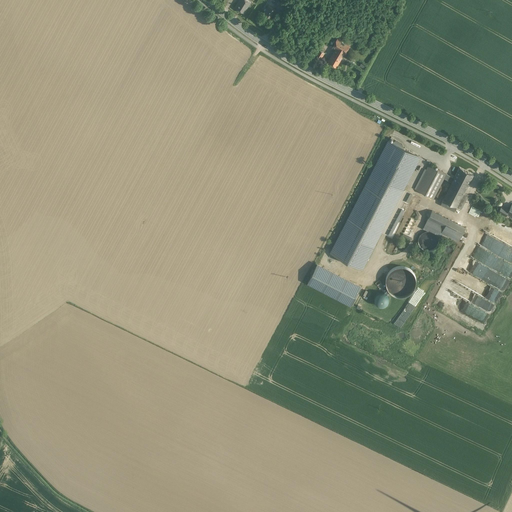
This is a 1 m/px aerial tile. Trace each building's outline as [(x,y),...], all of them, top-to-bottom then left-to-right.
[(251,2),(247,0),(239,0),(235,7),(244,13),(251,2)] [(276,10),(269,5),(263,13),(271,18),(276,10)] [(335,49),(334,52),(328,62),(336,67),(344,54),(349,46),(337,39),(333,47),(335,49)] [(325,53),(319,49),(315,55),(321,59),(325,53)] [(389,141),(375,168),(332,252),(362,268),(416,163),(420,156),(404,148),(402,144),(396,140),(391,142),(389,141)] [(447,173),(429,164),(416,189),(434,199),(444,178),(447,174),(447,173)] [(474,175),(460,168),(455,178),(454,181),(467,188),(474,175)] [(447,173),(447,174),(444,178),(453,183),(454,181),(455,178),(447,173)] [(467,188),(454,181),(453,183),(441,205),(455,212),(457,207),(461,200),(467,188)] [(509,210),(501,206),(498,212),(506,216),(507,213),(509,210)] [(401,207),(388,236),(393,239),(406,209),(401,207)] [(386,228),(390,230),(398,213),(394,211),(386,228)] [(449,219),(432,211),(428,218),(445,227),(449,219)] [(445,227),(428,218),(425,224),(442,233),(445,227)] [(466,227),(452,220),(448,228),(462,235),(466,227)] [(448,228),(445,227),(442,233),(459,241),(462,235),(448,228)] [(438,245),(438,241),(438,237),(435,234),(432,232),(428,231),(424,232),(421,234),(419,237),(418,241),(419,245),(421,248),(425,251),(428,251),(432,250),(436,248),(438,245)] [(483,232),(478,245),(497,253),(499,247),(501,248),(504,241),(483,232)] [(425,272),(427,266),(416,262),(414,267),(425,272)] [(353,304),(362,284),(318,263),(314,271),(314,270),(308,284),(353,304)] [(413,266),(392,268),(392,273),(387,273),(388,286),(395,286),(396,296),(408,295),(407,290),(415,290),(413,266)] [(461,284),(495,301),(501,289),(467,272),(461,284)] [(382,291),(374,298),(383,308),(390,300),(382,291)] [(474,307),(470,314),(484,321),(488,313),(474,307)]
